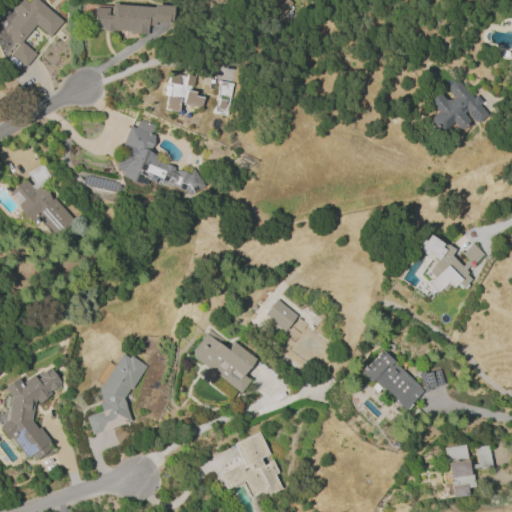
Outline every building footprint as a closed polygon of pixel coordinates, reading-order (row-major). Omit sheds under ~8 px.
[(62,20),(37,0),(28,0),(27,2),(23,0),(17,0),(0,20),(0,38),(5,33),(18,44),(9,54),(24,67),(35,53),(20,41),(34,24),(49,36),(62,20)] [(257,0),(277,19),(292,3),(288,0),(257,0)] [(93,7),(92,30),(147,33),(147,25),(169,26),(170,6),(109,3),(109,7),(93,7)] [(164,109),(176,111),(177,104),(200,107),(202,95),(190,93),(193,76),(167,72),(165,84),(168,84),(164,109)] [(486,115),(458,76),(445,86),(452,95),(444,101),(436,90),(426,98),(436,113),(429,118),(439,132),(452,122),(459,132),(471,122),(473,125),(486,115)] [(236,84),(218,80),(212,112),(230,116),(236,84)] [(196,196),(204,175),(191,170),(190,172),(147,156),(154,135),(146,132),(149,124),(137,119),(134,127),(128,125),(121,145),(128,148),(124,159),(118,156),(112,173),(145,184),(147,179),(196,196)] [(9,188),(26,223),(41,215),(50,234),(68,225),(46,180),(50,178),(43,163),(24,172),(28,179),(9,188)] [(435,262),(426,271),(432,278),(428,282),(436,290),(446,281),(451,287),(457,282),(461,287),(471,278),(464,271),(482,254),(471,242),(460,253),(467,260),(460,266),(449,254),(450,253),(432,233),(419,245),(435,262)] [(262,316),(285,330),(295,313),(273,299),(262,316)] [(240,392),(249,380),(242,375),(254,358),(232,342),(228,346),(206,331),(188,356),(240,392)] [(360,370),(402,411),(423,390),(380,349),(360,370)] [(130,422),(123,400),(144,365),(119,351),(97,390),(100,400),(98,403),(100,412),(84,416),(90,433),(130,422)] [(61,382),(48,367),(34,378),(30,374),(20,383),(15,377),(2,388),(8,395),(2,400),(8,407),(2,412),(7,418),(0,423),(0,426),(32,465),(53,447),(25,412),(61,382)] [(418,373),(421,389),(443,384),(440,368),(418,373)] [(258,432),(233,443),(241,462),(217,472),(224,488),(243,480),(250,495),(264,488),(267,494),(282,487),(258,432)] [(444,447),(445,459),(465,457),(464,445),(444,447)] [(450,497),(466,495),(465,487),(472,487),(470,469),(490,467),(487,445),(475,446),(477,463),(467,464),(466,460),(446,462),(450,497)]
